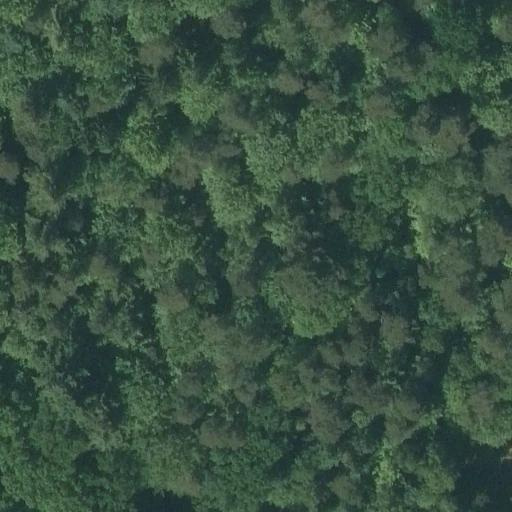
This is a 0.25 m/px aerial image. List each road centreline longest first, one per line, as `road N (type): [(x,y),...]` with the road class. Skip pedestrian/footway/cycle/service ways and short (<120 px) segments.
road 1 (track): [(180,511),(127,443),(15,331)]
road 2 (track): [(15,331),(4,304),(1,247),(27,122)]
road 3 (track): [(27,122),(200,0)]
